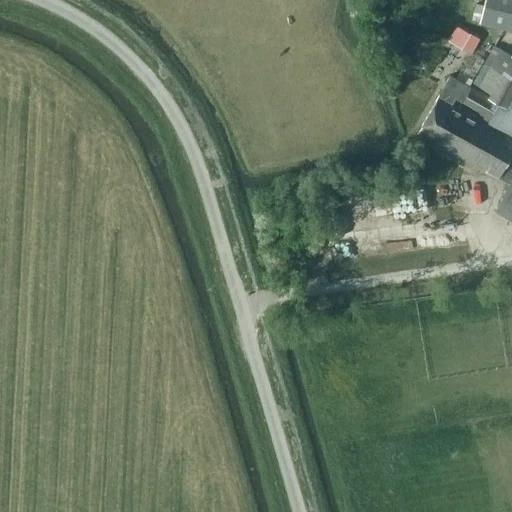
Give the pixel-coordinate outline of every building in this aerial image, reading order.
[(478,24),(511,31),(511,0),(484,0),(483,5),(479,22),(478,24)] [(473,13),(471,20),(479,22),(483,5),(476,3),(474,14),(473,13)] [(456,24),(449,36),(472,50),(480,38),(456,24)] [(511,184),(497,213),(511,219),(511,56),(495,47),(474,84),(491,94),(490,96),(469,84),(456,77),(448,72),(418,134),(448,155),(453,147),(488,171),(489,169),(511,184)] [(470,53),(456,77),(469,84),(483,59),(471,52),(471,53),(470,53)]
